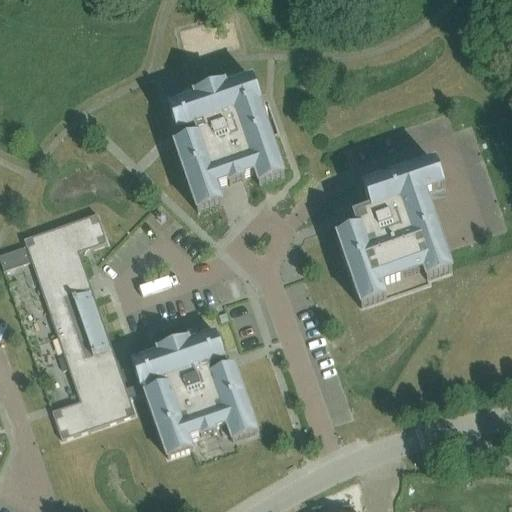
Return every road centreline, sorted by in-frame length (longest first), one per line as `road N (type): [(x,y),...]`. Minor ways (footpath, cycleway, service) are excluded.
road 1 (residential): [(338,470),(265,268),(292,222),(335,186),(449,149),(469,213),(449,220)]
road 2 (unclassified): [(338,470),(421,436),(511,419)]
road 3 (residential): [(48,511),(0,356)]
